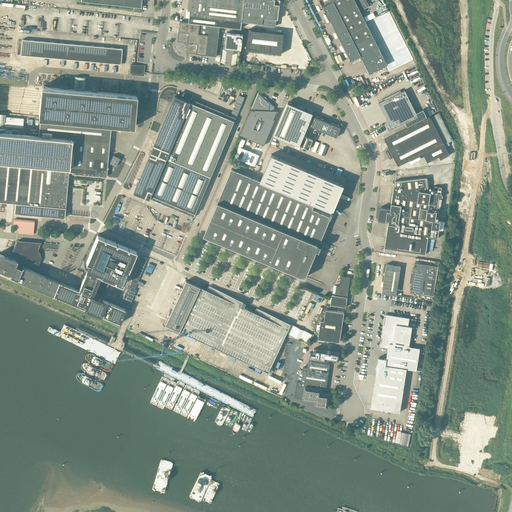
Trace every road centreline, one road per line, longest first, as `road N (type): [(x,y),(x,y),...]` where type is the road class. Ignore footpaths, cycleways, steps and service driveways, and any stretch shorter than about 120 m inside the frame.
road 1 (track): [(401,0),(467,136),(467,192),(488,193),(507,245),(466,469),(511,491)]
road 2 (track): [(360,439),(432,464),(483,118),(493,105)]
road 3 (unclassified): [(353,408),(346,394),(371,164),(331,79)]
road 4 (unclassified): [(167,0),(161,62),(331,79)]
road 5 (unknown): [(284,322),(173,264)]
